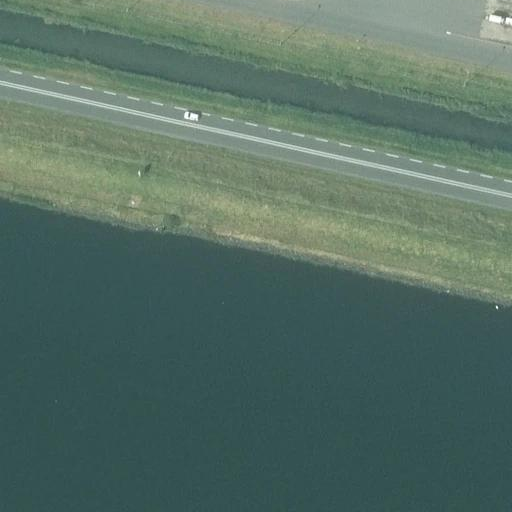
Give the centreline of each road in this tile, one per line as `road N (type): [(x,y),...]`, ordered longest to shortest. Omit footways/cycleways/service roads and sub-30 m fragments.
road 1 (primary): [(511,195),(0,81)]
road 2 (unclassified): [(230,0),(511,62)]
